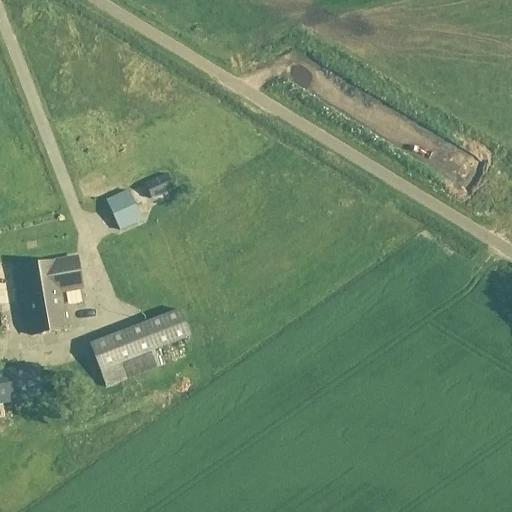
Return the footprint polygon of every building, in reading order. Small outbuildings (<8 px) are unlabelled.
[(292,75),(311,88),(325,66),(306,54),(292,75)] [(151,202),(173,192),(167,177),(144,187),(151,202)] [(113,220),(135,209),(128,193),(105,203),(113,220)] [(59,294),(63,294),(82,290),(76,261),(48,266),(48,265),(15,272),(21,303),(25,303),(24,301),(59,294)] [(24,301),(25,303),(31,338),(66,332),(59,294),(24,301)] [(105,391),(159,370),(152,354),(188,340),(178,313),(88,349),(105,391)] [(36,368),(0,374),(0,407),(42,401),(36,368)] [(150,410),(154,420),(174,411),(169,401),(150,410)]
